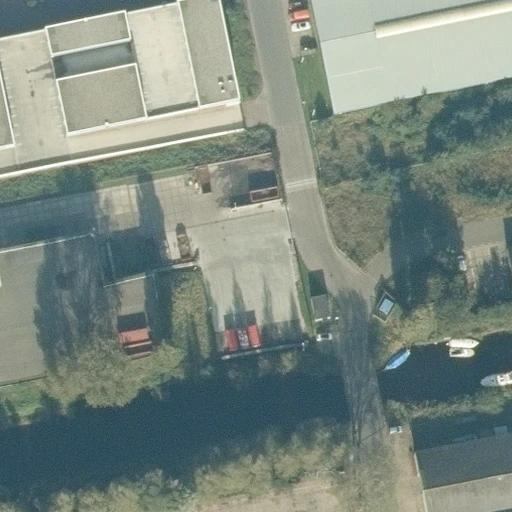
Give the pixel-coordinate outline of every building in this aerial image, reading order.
[(177,9),(190,72),(191,81),(198,112),(198,113),(239,105),(234,81),(220,11),(218,1),(218,0),(210,0),(176,7),(176,10),(177,9)] [(511,0),(309,0),(326,81),(333,117),(509,81),(511,80),(511,0)] [(65,137),(69,153),(71,164),(70,164),(70,166),(71,167),(166,147),(161,120),(147,122),(138,81),(126,20),(127,20),(126,17),(44,34),(44,36),(45,36),(54,81),(65,137)] [(0,181),(21,177),(21,175),(21,174),(20,175),(12,135),(4,96),(1,81),(0,75),(0,181)] [(511,126),(424,149),(440,210),(511,191),(511,126)] [(344,181),(344,220),(424,220),(424,181),(344,181)] [(419,263),(400,267),(403,281),(423,277),(419,263)] [(330,320),(326,302),(325,298),(311,300),(315,323),(330,320)] [(511,511),(511,437),(414,457),(425,511),(511,511)] [(329,511),(325,490),(305,494),(308,511),(329,511)] [(308,511),(305,494),(286,498),(288,511),(308,511)] [(288,511),(286,498),(266,501),(268,511),(288,511)] [(268,511),(266,501),(247,505),(248,511),(268,511)]
